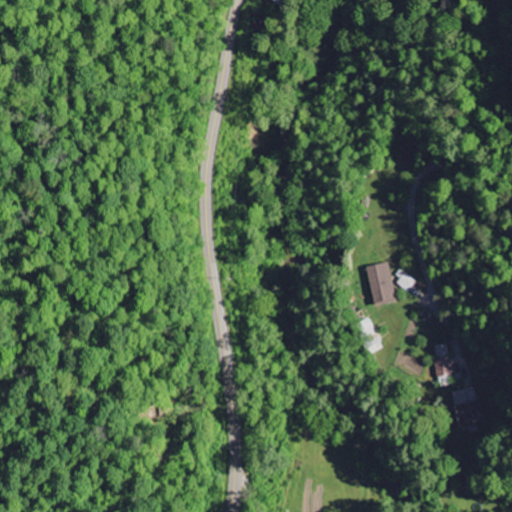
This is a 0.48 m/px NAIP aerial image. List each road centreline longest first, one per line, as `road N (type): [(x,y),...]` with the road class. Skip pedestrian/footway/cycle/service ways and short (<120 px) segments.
road 1 (tertiary): [(274,511),(283,448),(244,220),(262,57),(259,0)]
road 2 (residential): [(428,296),(412,209),(421,179),(441,168),(455,172),(511,235)]
